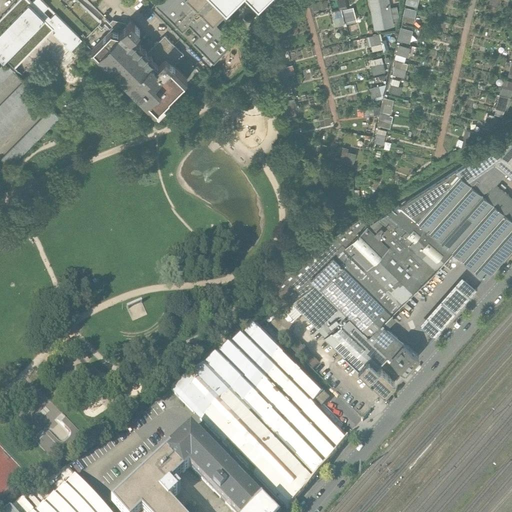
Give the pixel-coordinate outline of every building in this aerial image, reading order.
[(28,0),(17,0),(0,18),(0,58),(3,61),(4,62),(13,71),(53,30),(56,33),(54,35),(72,53),(83,41),(41,0),(35,0),(32,3),(30,1),(28,0)] [(162,0),(155,7),(183,36),(190,30),(200,39),(193,46),(212,65),(232,45),(212,25),(217,20),(233,4),(236,0),(250,0),(259,9),(267,0),(162,0)] [(330,0),(337,26),(357,21),(351,0),(330,0)] [(372,0),(376,28),(396,25),(392,0),(372,0)] [(407,5),(406,17),(418,18),(419,6),(407,5)] [(111,25),(114,28),(93,51),(120,78),(156,113),(187,81),(172,67),(185,56),(166,37),(150,53),(134,37),(143,28),(134,19),(127,24),(115,21),(111,25)] [(399,39),(413,42),(416,29),(403,26),(399,39)] [(381,33),(369,35),(372,51),(384,49),(381,33)] [(397,58),(409,61),(412,50),(416,51),(418,45),(401,40),(397,58)] [(384,57),(372,60),(375,74),(387,71),(384,57)] [(394,75),(405,77),(408,61),(397,59),(394,75)] [(13,71),(4,62),(0,66),(0,84),(13,71)] [(507,117),(511,103),(511,65),(494,111),(507,117)] [(392,93),(402,94),(403,78),(392,78),(392,93)] [(0,138),(40,98),(24,82),(0,105),(0,138)] [(373,99),(387,98),(385,85),(372,86),(373,99)] [(394,113),(395,98),(385,97),(383,111),(394,113)] [(0,177),(60,118),(51,109),(0,159),(0,177)] [(511,132),(455,170),(467,180),(494,161),(505,172),(511,177),(511,132)] [(356,163),(357,151),(344,149),(342,161),(356,163)] [(511,199),(495,184),(505,172),(494,161),(467,180),(511,220),(511,199)] [(455,170),(400,206),(452,251),(485,281),(511,250),(511,220),(467,180),(455,170)] [(316,283),(349,317),(368,336),(380,323),(381,324),(391,314),(435,270),(452,251),(400,206),(398,205),(368,225),(366,224),(365,225),(366,225),(334,256),(333,255),(311,277),(316,283)] [(286,305),(291,302),(316,283),(311,277),(333,255),(334,256),(366,225),(365,225),(366,224),(360,217),(271,280),(286,305)] [(461,277),(419,325),(434,339),(476,290),(461,277)] [(301,312),(325,336),(349,317),(316,283),(291,302),(301,312)] [(133,319),(148,312),(143,300),(128,306),(133,319)] [(301,312),(291,302),(286,305),(283,308),(294,319),(301,312)] [(391,314),(381,324),(386,329),(396,319),(391,314)] [(378,371),(376,368),(388,356),(368,336),(349,317),(325,336),(324,336),(384,395),(395,384),(380,370),(378,371)] [(388,356),(404,373),(419,357),(386,329),(381,324),(380,323),(368,336),(388,356)] [(173,392),(290,510),(350,438),(341,430),(321,411),(315,406),(327,395),(258,325),(229,348),(209,364),(173,392)] [(284,341),(313,369),(320,362),(291,334),(284,341)] [(321,411),(341,430),(345,426),(325,407),(321,411)] [(61,413),(58,418),(64,422),(67,417),(61,413)] [(195,425),(170,451),(187,471),(194,465),(239,511),(254,511),(268,498),(195,425)] [(146,511),(185,511),(174,500),(186,490),(176,481),(187,471),(170,451),(112,503),(121,511),(143,511),(145,511),(146,511)] [(67,465),(33,491),(46,504),(77,478),(67,465)] [(10,511),(111,511),(107,507),(77,478),(46,504),(33,491),(10,511)] [(283,511),(268,498),(254,511),(283,511)]
